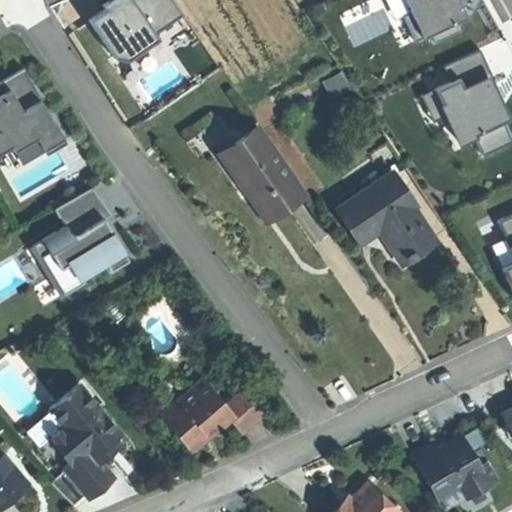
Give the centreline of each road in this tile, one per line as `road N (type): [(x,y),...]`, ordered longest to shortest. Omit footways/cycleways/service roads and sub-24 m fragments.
road 1 (residential): [(25,3),(322,435)]
road 2 (residential): [(322,435),(511,350)]
road 3 (residential): [(142,511),(322,435)]
